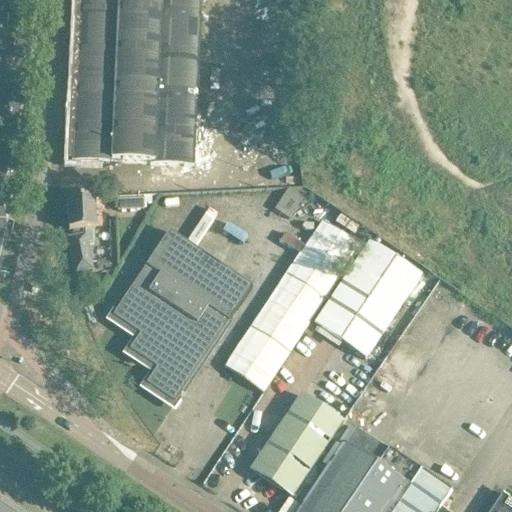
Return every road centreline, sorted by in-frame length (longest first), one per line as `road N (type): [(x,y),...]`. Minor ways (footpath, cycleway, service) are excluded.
road 1 (unclassified): [(191,511),(0,377)]
road 2 (secondary): [(0,180),(8,0)]
